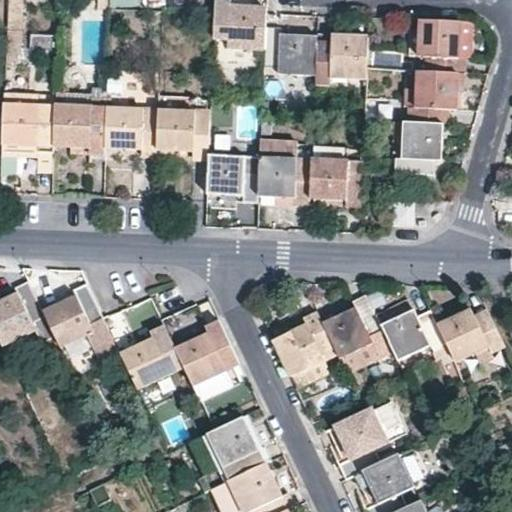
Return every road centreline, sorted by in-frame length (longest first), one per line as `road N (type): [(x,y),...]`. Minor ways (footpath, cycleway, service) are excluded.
road 1 (residential): [(209,254),(331,511)]
road 2 (residential): [(209,254),(466,261)]
road 3 (residential): [(466,261),(511,45)]
road 4 (residential): [(0,244),(209,254)]
